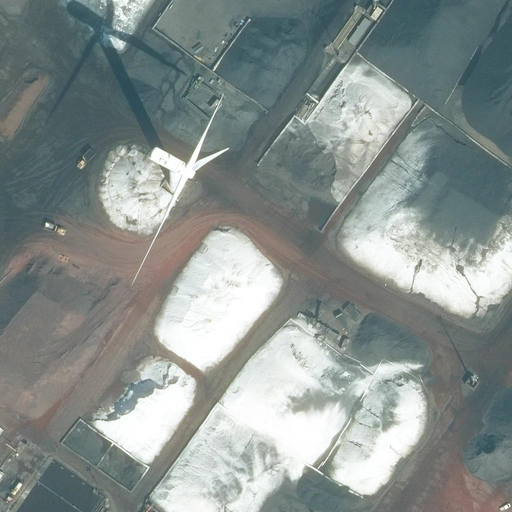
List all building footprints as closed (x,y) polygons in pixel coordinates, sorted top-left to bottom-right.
[(375,21),(382,11),(377,7),(370,17),(375,21)] [(364,19),(348,41),(354,46),(370,23),(364,19)] [(66,143),(72,146),(75,140),(70,137),(66,143)] [(169,183),(169,185),(169,186),(170,188),(171,189),(172,190),(173,191),(175,191),(176,191),(177,190),(179,190),(180,189),(181,187),(181,186),(181,184),(181,183),(180,182),(179,180),(178,180),(176,179),(175,179),(173,179),(172,180),(171,181),(170,182),(169,183)] [(17,437),(12,446),(17,449),(23,440),(17,437)]
